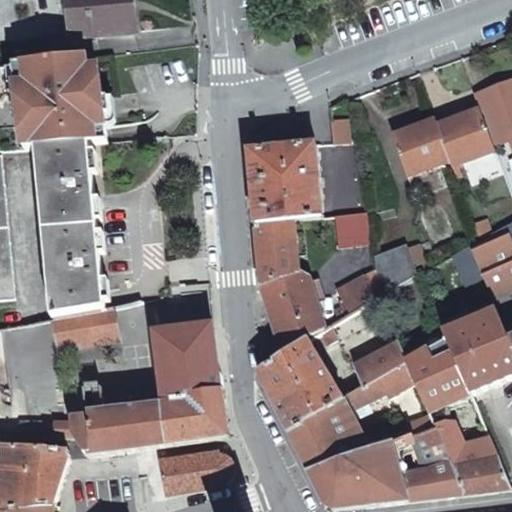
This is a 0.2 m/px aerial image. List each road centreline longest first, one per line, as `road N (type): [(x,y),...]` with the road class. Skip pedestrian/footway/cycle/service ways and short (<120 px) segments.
road 1 (residential): [(284,495),(252,413),(223,119)]
road 2 (residential): [(223,119),(511,13)]
